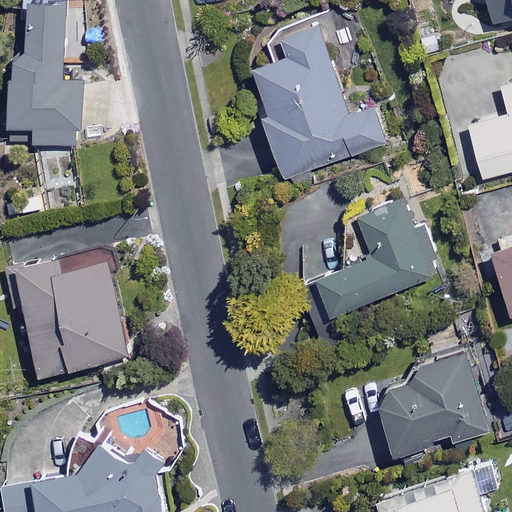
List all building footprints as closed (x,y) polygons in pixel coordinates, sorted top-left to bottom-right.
[(78,2),(57,0),(43,0),(39,48),(26,47),(18,138),(83,144),(89,76),(71,75),(78,2)] [(511,0),(496,0),(501,15),(511,12),(511,0)] [(355,112),(324,17),(291,28),(299,53),(266,64),(281,109),(273,112),(292,172),(389,141),(377,105),(355,112)] [(511,81),(510,83),(511,92),(511,113),(478,122),(491,175),(511,169),(511,81)] [(449,273),(421,194),(369,213),(384,254),(328,274),(342,311),(449,273)] [(511,240),(501,244),(511,278),(511,240)] [(76,268),(73,253),(14,265),(23,309),(38,306),(51,371),(136,353),(118,259),(76,268)] [(423,380),(399,387),(392,406),(406,451),(496,424),(474,348),(434,360),(423,380)] [(125,457),(123,445),(95,450),(80,469),(9,484),(15,511),(170,511),(159,450),(125,457)] [(388,490),(394,511),(489,511),(476,465),(388,490)]
